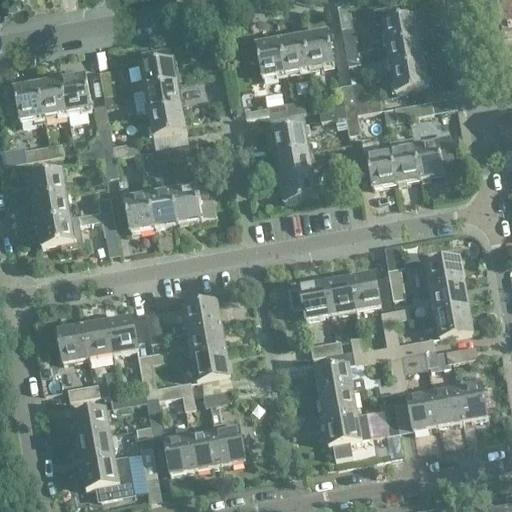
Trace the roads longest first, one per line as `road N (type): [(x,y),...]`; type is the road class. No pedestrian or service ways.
road 1 (residential): [(2,304),(490,218)]
road 2 (residential): [(291,509),(511,471)]
road 3 (residential): [(38,511),(2,304)]
road 4 (residential): [(0,49),(206,13)]
road 5 (residential): [(511,339),(490,218)]
